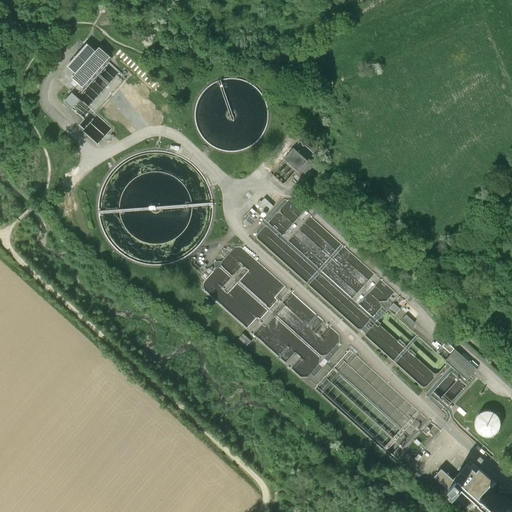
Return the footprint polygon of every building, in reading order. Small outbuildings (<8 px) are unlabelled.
[(88,44),(67,66),(76,74),(72,78),(83,87),(110,57),(103,50),(104,48),(101,46),(96,52),(88,44)] [(80,100),(72,93),(64,102),(72,109),(80,100)] [(135,106),(124,117),(133,126),(144,115),(135,106)] [(294,149),(284,159),(304,177),(315,165),(309,160),(308,161),(294,149)] [(294,189),(300,180),(293,175),(286,184),(294,189)] [(450,353),(454,349),(446,342),(442,346),(450,353)] [(455,350),(445,361),(467,381),(477,369),(455,350)] [(488,411),(484,411),(480,413),(477,416),(476,420),(475,424),(476,428),(478,432),(482,435),(486,436),(490,436),(494,435),(497,432),(500,429),(501,425),(501,421),(499,417),(496,414),(493,411),(488,411)] [(441,469),(434,477),(451,492),(449,495),(453,498),(455,496),(470,509),(494,482),(480,469),(476,473),(467,465),(453,480),(441,469)] [(511,511),(511,500),(509,498),(503,495),(496,494),(489,495),(483,498),(478,503),(475,509),(474,511),(511,511)]
